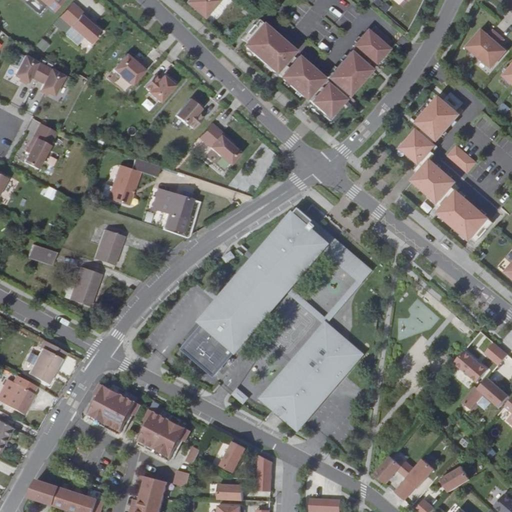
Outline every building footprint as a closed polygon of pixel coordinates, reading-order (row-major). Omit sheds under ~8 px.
[(188,0),(187,2),(204,18),(219,0),(218,0),(188,0)] [(59,17),(65,22),(75,10),(93,26),(96,23),(72,2),(59,17)] [(75,10),(65,22),(91,44),(101,32),(93,26),(75,10)] [(245,43),(262,23),(258,19),(240,39),(245,43)] [(245,43),(243,45),(275,73),(291,55),(294,51),(262,23),(245,43)] [(367,29),(353,46),(354,47),(371,62),(375,65),(389,49),(386,46),(391,41),(375,26),(370,32),(367,29)] [(481,30),(466,47),(491,68),(506,51),(499,45),(504,40),(493,30),(488,36),(481,30)] [(43,52),(49,45),(41,39),(35,46),(43,52)] [(354,47),(350,52),(367,66),(371,62),(354,47)] [(350,52),(328,77),(333,82),(336,84),(348,96),(371,70),(367,66),(350,52)] [(133,60),(126,54),(113,69),(132,85),(147,68),(141,62),(139,65),(133,60)] [(275,73),(280,77),(296,58),(291,55),(275,73)] [(44,66),(24,56),(14,76),(27,82),(30,77),(37,80),(44,66)] [(296,58),(280,77),(306,99),(319,84),(324,78),(298,56),(296,58)] [(135,57),(133,60),(139,65),(141,62),(135,57)] [(511,65),(503,76),(511,83),(511,65)] [(64,76),(44,66),(37,80),(43,84),(40,89),(54,96),(64,76)] [(160,80),(154,75),(144,87),(150,92),(149,93),(160,102),(175,85),(163,76),(160,80)] [(307,98),(310,102),(320,91),(326,96),(332,88),(336,84),(333,82),(326,91),(319,84),(307,98)] [(320,91),(310,102),(329,117),(345,99),(332,88),(326,96),(320,91)] [(450,93),(447,96),(459,107),(463,103),(450,93)] [(439,97),(416,123),(423,129),(436,140),(437,141),(460,115),(439,97)] [(148,111),(153,106),(145,99),(140,104),(148,111)] [(201,108),(190,99),(175,116),(186,126),(187,124),(193,129),(203,117),(198,113),(201,108)] [(199,138),(205,143),(215,131),(233,146),(235,143),(212,123),(199,138)] [(25,151),(29,153),(40,132),(53,139),(57,132),(40,124),(25,151)] [(419,132),(429,141),(423,148),(426,151),(436,140),(423,129),(419,132)] [(417,130),(401,149),(419,164),(429,153),(426,151),(423,148),(429,141),(419,132),(417,130)] [(233,146),(215,131),(205,143),(231,165),(241,153),(233,146)] [(53,139),(40,132),(29,153),(24,162),(37,169),(53,139)] [(456,147),(448,156),(467,172),(475,163),(456,147)] [(414,171),(417,174),(430,160),(432,157),(429,153),(419,164),(414,171)] [(154,180),(158,168),(134,159),(129,172),(137,174),(154,180)] [(417,174),(412,181),(438,203),(455,184),(456,182),(430,160),(417,174)] [(129,172),(117,168),(106,201),(126,208),(130,196),(129,195),(130,192),(131,192),(137,174),(129,172)] [(455,184),(438,203),(434,207),(439,211),(456,191),(459,188),(455,184)] [(41,195),(51,200),(56,190),(46,186),(41,195)] [(178,216),(186,218),(191,199),(156,190),(152,210),(178,216)] [(439,211),(437,213),(469,241),(488,219),(456,191),(439,211)] [(314,221),(299,208),(256,258),(258,260),(255,264),(252,262),(220,300),(218,303),(201,322),(203,323),(234,349),(235,350),(249,335),(251,337),(263,323),(261,321),(287,291),(285,290),(288,286),(290,287),(303,272),(305,274),(315,262),(313,260),(324,248),(327,245),(312,232),(317,226),(313,223),(314,221)] [(185,225),(186,218),(178,216),(177,223),(185,225)] [(333,237),(314,221),(313,223),(317,226),(312,232),(327,245),(324,248),(353,274),(362,264),(333,238),(333,237)] [(104,230),(93,260),(113,267),(123,237),(104,230)] [(54,266),(60,255),(39,243),(32,254),(54,266)] [(231,251),(223,257),(227,263),(235,257),(231,251)] [(371,272),(362,264),(353,274),(360,279),(363,282),(371,272)] [(101,276),(81,270),(74,288),(69,303),(89,309),(101,276)] [(288,286),(285,290),(287,291),(326,325),(363,282),(360,279),(325,318),(290,287),(288,286)] [(69,303),(74,288),(67,286),(63,301),(69,303)] [(429,286),(425,290),(438,302),(442,297),(429,286)] [(207,288),(204,291),(218,303),(220,300),(207,288)] [(234,349),(203,323),(181,348),(212,375),(234,349)] [(341,338),(326,325),(319,333),(317,331),(294,358),(296,360),(289,369),(287,367),(268,388),(271,390),(263,398),(279,412),(278,413),(279,414),(282,417),(281,417),(296,430),(303,422),(360,355),(344,341),(341,345),(338,342),(341,338)] [(55,377),(68,354),(45,341),(42,347),(43,348),(63,359),(53,376),(55,377)] [(498,366),(508,355),(494,343),(484,353),(498,366)] [(49,384),(53,376),(63,359),(43,348),(29,373),(49,384)] [(487,370),(465,351),(454,363),(476,383),(487,370)] [(509,380),(511,375),(511,359),(508,355),(496,369),(509,380)] [(296,360),(294,358),(287,367),(289,369),(296,360)] [(4,404),(22,414),(34,394),(32,393),(36,386),(17,375),(13,382),(15,384),(4,404)] [(478,389),(475,387),(462,402),(470,409),(483,394),(499,408),(509,396),(488,378),(478,389)] [(0,391),(0,402),(4,404),(15,384),(13,382),(7,379),(0,391)] [(112,390),(100,384),(93,394),(99,397),(90,415),(121,431),(130,413),(135,416),(141,405),(130,399),(112,390)] [(115,385),(112,390),(130,399),(133,394),(115,385)] [(249,398),(237,388),(232,395),(243,404),(249,398)] [(160,415),(150,410),(144,420),(149,423),(139,441),(171,457),(180,439),(185,442),(191,431),(179,425),(160,415)] [(163,410),(160,415),(179,425),(181,420),(163,410)] [(121,431),(90,415),(88,418),(119,435),(121,431)] [(0,452),(3,447),(4,448),(15,429),(0,420),(0,452)] [(171,457),(139,441),(137,444),(169,461),(171,457)] [(247,449),(233,442),(220,466),(234,473),(247,449)] [(200,450),(193,447),(186,461),(193,465),(196,459),(198,455),(200,450)] [(272,462),(259,455),(258,476),(271,477),(272,462)] [(390,456),(374,475),(375,477),(380,480),(386,484),(398,471),(402,466),(390,456)] [(415,469),(407,478),(417,487),(418,488),(434,469),(423,459),(415,469)] [(402,466),(398,471),(407,478),(415,469),(406,461),(402,466)] [(440,479),(448,493),(470,480),(462,467),(440,479)] [(190,474),(177,470),(174,484),(187,487),(190,474)] [(159,511),(167,482),(139,475),(137,482),(143,484),(139,501),(133,499),(129,511),(159,511)] [(271,477),(258,476),(257,491),(271,492),(271,477)] [(407,478),(395,492),(405,501),(417,487),(407,478)] [(40,480),(37,480),(31,498),(50,505),(72,511),(100,511),(104,502),(40,480)] [(244,486),(219,485),(218,500),(243,501),(244,486)] [(494,506),(500,511),(511,511),(511,500),(505,494),(494,506)] [(324,511),(325,499),(310,499),(309,511),(324,511)] [(339,511),(341,500),(325,499),(324,511),(339,511)] [(416,510),(417,511),(431,511),(435,508),(425,499),(416,510)]
